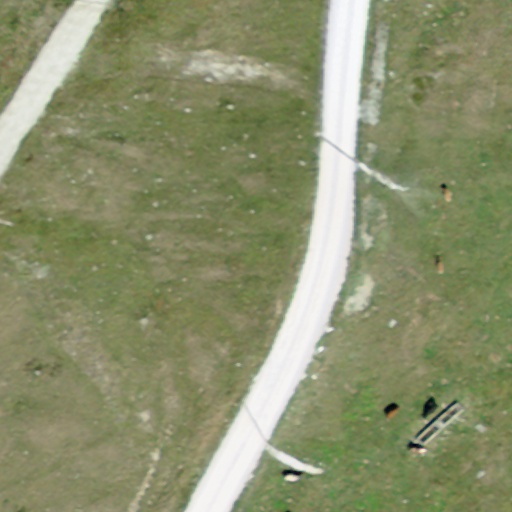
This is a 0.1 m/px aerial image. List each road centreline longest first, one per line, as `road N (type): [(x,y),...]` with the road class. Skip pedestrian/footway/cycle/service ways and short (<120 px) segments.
road 1 (track): [(349,0),(322,286),(207,511)]
road 2 (track): [(0,148),(91,0)]
